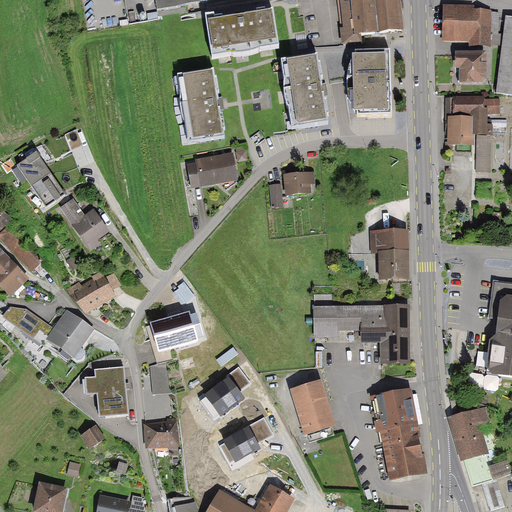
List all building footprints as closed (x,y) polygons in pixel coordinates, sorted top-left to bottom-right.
[(156,0),(158,9),(213,0),(156,0)] [(360,35),(404,31),(401,0),(340,0),(343,30),(341,30),(342,43),(361,41),(360,35)] [(443,6),(442,42),(470,43),(470,47),(491,47),(491,45),(502,44),(503,35),(499,34),(500,13),(491,13),(491,10),(474,10),(474,6),(443,6)] [(213,58),(277,49),(273,15),(208,24),(213,58)] [(511,17),(506,17),(503,35),(502,44),(496,94),(511,95),(511,17)] [(459,85),(487,85),(486,51),(455,52),(455,71),(458,71),(459,85)] [(356,117),(389,116),(387,56),(355,57),(356,117)] [(325,125),(316,61),(286,66),(295,129),(325,125)] [(222,138),(211,75),(181,80),(191,142),(222,138)] [(448,118),(449,142),(446,142),(446,151),(453,151),(453,147),(477,147),(477,136),(494,137),(494,125),(488,125),(487,115),(500,115),(499,100),(485,100),(485,97),(452,97),(453,99),(446,100),(446,117),(448,118)] [(494,137),(477,136),(477,147),(476,172),(493,173),(494,137)] [(494,141),(494,167),(506,167),(507,142),(494,141)] [(245,151),(236,153),(238,162),(247,161),(245,151)] [(45,210),(65,196),(64,194),(37,154),(17,167),(45,210)] [(238,181),(233,155),(197,162),(197,164),(188,166),(193,190),(238,181)] [(284,175),(286,197),(312,195),(311,187),(316,187),(315,173),(284,175)] [(272,208),(283,207),(281,185),(270,185),(272,208)] [(73,200),(60,209),(90,253),(101,245),(98,241),(109,234),(94,211),(85,217),(73,200)] [(0,235),(7,228),(14,222),(0,207),(0,235)] [(0,239),(32,271),(40,262),(7,228),(0,235),(0,239)] [(370,253),(378,253),(408,252),(407,232),(370,232),(370,253)] [(0,288),(9,298),(28,279),(0,250),(0,288)] [(408,280),(408,252),(378,253),(379,281),(408,280)] [(67,261),(71,269),(78,266),(74,257),(67,261)] [(69,290),(86,316),(115,296),(112,291),(121,285),(114,274),(105,279),(100,272),(92,277),(94,280),(82,288),(79,284),(69,290)] [(488,347),(485,372),(509,376),(511,373),(511,286),(495,285),(488,347)] [(44,335),(49,328),(23,309),(10,307),(0,317),(0,318),(30,339),(37,331),(44,335)] [(379,365),(410,364),(409,307),(313,308),(314,339),(339,338),(339,333),(362,332),(362,345),(379,345),(379,365)] [(167,319),(149,324),(154,346),(152,347),(157,364),(166,362),(174,359),(172,352),(201,344),(191,311),(183,314),(181,309),(166,314),(167,319)] [(73,359),(94,330),(68,311),(46,340),(73,359)] [(153,395),(170,394),(166,362),(157,364),(151,367),(153,395)] [(207,397),(200,401),(213,418),(219,414),(221,417),(246,398),(242,392),(252,384),(239,366),(226,375),(228,377),(205,394),(207,397)] [(124,370),(94,372),(95,380),(84,380),(85,397),(97,396),(99,419),(128,417),(124,370)] [(332,427),(336,426),(321,380),(289,390),(305,436),(307,435),(310,443),(334,435),(332,427)] [(390,482),(427,475),(411,391),(371,399),(377,434),(382,433),(390,482)] [(464,462),(473,487),(481,484),(490,511),(505,506),(496,481),(511,475),(511,471),(508,459),(504,460),(492,425),(495,424),(488,404),(446,418),(461,463),(464,462)] [(264,418),(223,440),(225,444),(221,446),(229,462),(233,460),(235,463),(261,449),(257,442),(272,434),(264,418)] [(145,426),(146,450),(180,448),(178,419),(166,420),(167,425),(145,426)] [(88,450),(104,440),(96,428),(81,438),(88,450)] [(68,476),(78,478),(80,465),(70,463),(68,476)] [(189,463),(189,486),(214,487),(215,464),(189,463)] [(33,511),(64,511),(69,490),(38,484),(33,511)] [(255,509),(220,489),(206,511),(287,511),(296,498),(270,484),(255,509)] [(97,511),(128,511),(131,502),(100,497),(97,511)] [(145,511),(142,499),(133,497),(130,511),(145,511)] [(191,497),(169,497),(171,511),(198,511),(195,502),(191,502),(191,497)]
